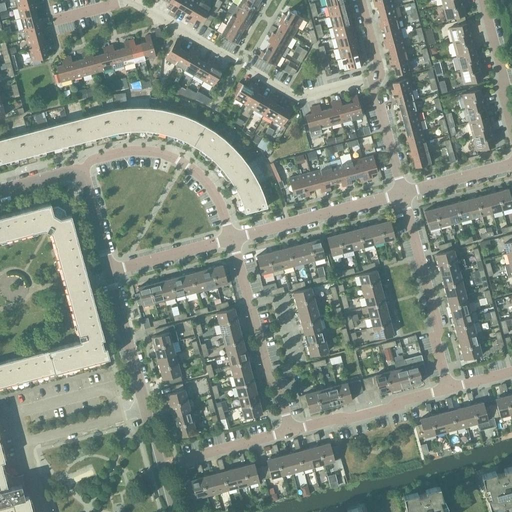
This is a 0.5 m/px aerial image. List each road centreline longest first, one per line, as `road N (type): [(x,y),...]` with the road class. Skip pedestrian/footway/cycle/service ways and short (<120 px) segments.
road 1 (residential): [(373,78),(301,99),(125,0)]
road 2 (unclassified): [(234,237),(208,175),(182,162),(121,151),(83,170)]
road 3 (unclassified): [(288,430),(234,237)]
road 4 (unclassified): [(449,387),(402,194)]
road 5 (unclassified): [(234,237),(402,194)]
road 6 (unclassified): [(288,430),(449,387)]
road 7 (unclassified): [(25,445),(18,412),(114,387),(122,417)]
road 8 (unclassified): [(147,410),(111,270)]
road 9 (unclassified): [(111,270),(234,237)]
road 10 (unclassified): [(484,0),(511,124)]
